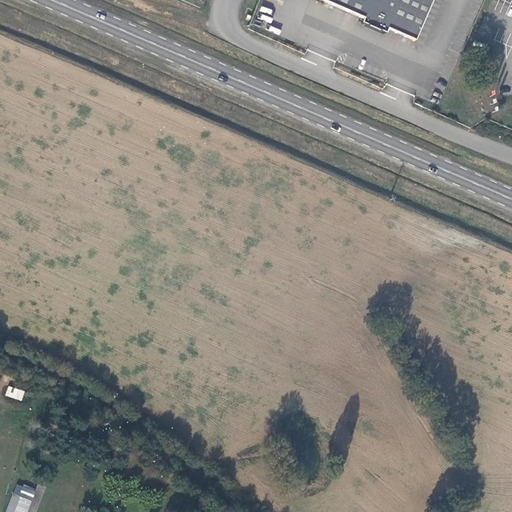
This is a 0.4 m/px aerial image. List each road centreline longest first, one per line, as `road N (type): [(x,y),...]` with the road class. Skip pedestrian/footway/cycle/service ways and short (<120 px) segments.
road 1 (primary): [(51,0),(511,199)]
road 2 (unclassified): [(511,154),(238,39),(226,26),(228,0)]
